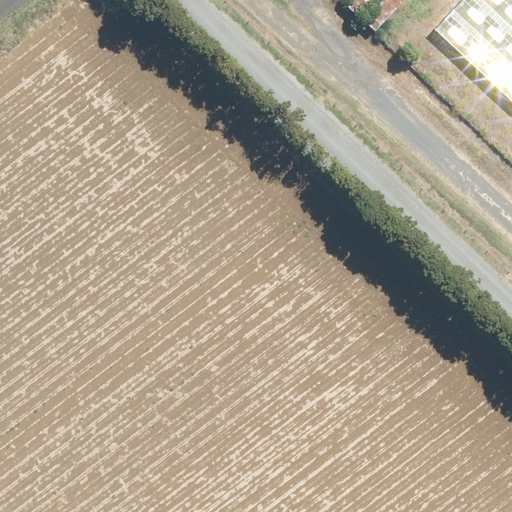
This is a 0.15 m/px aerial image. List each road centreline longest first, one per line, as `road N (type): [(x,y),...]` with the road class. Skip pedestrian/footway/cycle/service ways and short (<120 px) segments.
road 1 (unknown): [(163,0),(397,235),(511,337)]
road 2 (unknown): [(231,0),(351,119),(511,257)]
